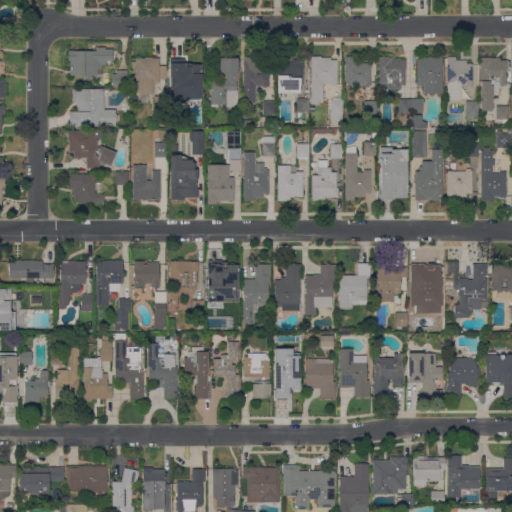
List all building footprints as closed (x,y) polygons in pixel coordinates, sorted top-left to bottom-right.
[(19,9),(15,9),(15,5),(25,5),(24,26),(12,26),(12,21),(16,19),(18,17),(19,9)] [(92,75),(92,80),(85,80),(85,76),(70,75),(70,61),(68,61),(68,50),(95,51),(96,47),(105,47),(105,49),(112,49),(112,60),(106,60),(106,65),(103,65),(102,69),(96,69),(96,76),(92,75)] [(190,74),(170,74),(170,57),(180,57),(180,55),(187,55),(187,57),(198,57),(198,66),(204,66),(204,72),(197,72),(197,86),(199,86),(195,99),(198,100),(198,101),(199,102),(196,113),(180,108),(185,92),(186,92),(188,85),(187,85),(189,78),(190,78),(190,74)] [(244,57),(254,56),(254,62),(269,62),(269,87),(266,87),(266,88),(263,88),(263,86),(255,86),(255,95),(256,95),(256,99),(255,99),(255,103),(253,103),(253,104),(247,104),(247,103),(244,103),(244,57)] [(311,56),(320,56),(320,58),(331,58),(331,60),(336,60),(337,85),(330,85),(330,84),(323,84),(323,101),(319,101),(319,105),(311,105),(311,56)] [(344,85),(345,56),(355,57),(355,63),(371,63),(370,87),(368,87),(368,88),(364,88),(364,85),(361,85),(361,84),(356,84),(356,86),(344,85)] [(389,56),(389,57),(393,57),(393,59),(406,59),(406,69),(405,69),(405,85),(401,85),(401,90),(379,89),(379,56),(389,56)] [(423,93),(423,86),(416,86),(416,60),(423,60),(423,58),(430,58),(430,57),(434,57),(434,56),(442,56),(442,93),(437,93),(423,93)] [(136,58),(145,58),(145,57),(152,57),(152,58),(159,58),(159,66),(167,66),(167,79),(159,79),(159,82),(153,82),(153,94),(149,94),(149,96),(146,96),(146,95),(139,95),(139,93),(137,93),(137,91),(136,91),(136,58)] [(304,59),(304,69),(302,69),(302,85),(299,85),(299,93),(277,93),(277,57),(287,57),(287,58),(290,58),(290,57),(293,57),(293,59),(304,59)] [(447,57),(456,57),(456,60),(466,60),(466,63),(472,63),(472,87),(470,87),(470,91),(460,91),(460,100),(447,100),(447,57)] [(226,107),(226,104),(211,105),(211,81),(226,80),(226,75),(220,75),(220,58),(237,58),(237,69),(239,69),(239,75),(237,75),(237,107),(226,107)] [(480,58),(500,58),(500,60),(508,60),(508,70),(506,70),(506,85),(504,85),(504,87),(501,87),(501,88),(499,88),(499,95),(493,96),(493,111),(481,111),(480,58)] [(126,70),(126,87),(111,87),(111,74),(115,74),(115,70),(126,70)] [(72,90),(103,89),(103,110),(114,110),(114,115),(116,115),(116,120),(115,120),(115,125),(100,126),(100,127),(68,127),(68,112),(76,112),(76,102),(72,102),(72,90)] [(166,96),(165,116),(154,116),(155,96),(166,96)] [(308,99),(308,113),(302,112),(302,115),(300,115),(300,118),(297,118),(297,113),(296,113),(296,98),(308,99)] [(398,112),(398,99),(410,99),(410,112),(398,112)] [(410,99),(423,99),(423,112),(410,112),(410,99)] [(342,122),(330,122),(330,113),(329,100),(341,100),(342,122)] [(263,101),(275,101),(274,115),(262,115),(263,101)] [(466,101),(478,101),(478,115),(474,115),(474,119),(466,119),(466,101)] [(508,105),(508,119),(496,119),(496,106),(508,105)] [(420,128),(420,115),(411,115),(410,127),(420,128)] [(204,117),(203,129),(193,128),(197,117),(204,117)] [(100,169),(86,169),(86,157),(74,158),(74,152),(69,152),(69,140),(68,140),(68,132),(95,131),(95,140),(98,140),(98,150),(100,145),(117,153),(111,166),(105,164),(104,165),(100,163),(100,169)] [(229,148),(227,148),(227,131),(239,131),(239,132),(241,132),(241,144),(238,144),(238,148),(240,148),(240,170),(229,170),(229,161),(229,148)] [(413,144),(413,131),(426,131),(426,145),(423,145),(423,158),(410,158),(410,144),(413,144)] [(204,155),(192,155),(192,142),(189,142),(189,132),(204,132),(204,155)] [(511,134),(511,148),(496,148),(496,134),(511,134)] [(275,157),(262,156),(262,143),(263,143),(263,137),(274,137),(274,143),(275,143),(275,157)] [(376,142),(378,142),(378,156),(376,156),(364,156),(364,142),(376,142)] [(154,143),(166,143),(167,157),(155,157),(154,143)] [(478,157),(466,156),(466,143),(478,143),(478,157)] [(308,144),(308,158),(296,158),(296,144),(308,144)] [(330,144),(342,144),(342,158),(330,158),(330,144)] [(410,158),(398,158),(398,144),(410,144),(410,158)] [(480,151),(483,151),(483,148),(489,148),(489,151),(492,151),(492,160),(494,160),(500,160),(500,172),(506,172),(506,198),(500,198),(500,196),(494,196),(494,200),(489,200),(489,201),(483,201),(481,201),(480,151)] [(441,201),(428,201),(428,198),(415,197),(415,172),(418,172),(418,166),(421,166),(421,162),(430,162),(431,149),(442,150),(442,159),(441,201)] [(243,152),(255,152),(255,163),(264,163),(264,168),(266,168),(266,170),(269,170),(269,194),(263,194),(263,197),(252,197),(252,201),(243,201),(243,152)] [(345,153),(357,153),(357,172),(363,172),(363,170),(371,170),(371,194),(365,194),(365,197),(354,197),(354,201),(345,201),(345,153)] [(184,198),(184,200),(170,200),(170,155),(178,155),(178,154),(181,154),(181,155),(181,156),(183,156),(191,160),(191,163),(195,163),(195,170),(198,170),(198,179),(196,179),(196,188),(198,188),(198,198),(184,198)] [(336,188),(338,188),(338,198),(325,197),(325,200),(311,200),(312,176),(317,176),(318,167),(319,160),(327,160),(327,168),(331,168),(331,172),(337,172),(336,188)] [(160,200),(146,200),(146,201),(142,201),(142,200),(133,200),(133,166),(138,166),(138,165),(141,165),(146,165),(146,181),(152,181),(152,171),(160,171),(160,200)] [(278,165),(291,165),(291,166),(296,166),(296,172),(303,172),(303,197),(296,197),(296,196),(290,196),(290,200),(287,200),(287,201),(277,201),(278,165)] [(405,198),(398,198),(398,199),(388,200),(388,201),(379,201),(378,174),(387,174),(387,168),(399,167),(399,171),(402,171),(402,172),(404,172),(405,198)] [(229,173),(229,177),(233,177),(234,201),(216,201),(217,204),(208,204),(208,200),(207,200),(207,173),(210,173),(210,169),(223,169),(223,173),(229,173)] [(472,194),(466,194),(466,197),(456,197),(456,201),(447,201),(447,173),(452,173),(452,171),(465,171),(472,171),(472,194)] [(128,185),(115,185),(116,172),(128,172),(128,185)] [(102,194),(104,194),(104,202),(87,202),(87,203),(69,203),(69,185),(68,185),(68,174),(95,175),(95,194),(102,194)] [(33,278),(33,285),(26,285),(26,278),(9,278),(9,262),(15,262),(15,260),(20,260),(20,261),(42,261),(42,264),(53,264),(53,278),(33,278)] [(87,265),(85,266),(85,267),(87,267),(87,270),(85,270),(85,284),(80,284),(81,289),(77,293),(69,293),(69,304),(68,304),(68,306),(66,306),(66,309),(59,310),(59,304),(57,304),(57,299),(59,299),(59,283),(60,283),(60,261),(77,260),(77,262),(87,262),(87,265)] [(123,261),(123,284),(120,284),(120,291),(109,291),(109,306),(96,306),(96,261),(123,261)] [(159,288),(157,288),(157,290),(154,290),(154,288),(151,288),(151,283),(144,283),(144,286),(142,287),(142,288),(138,288),(138,287),(134,287),(134,261),(144,261),(144,263),(159,262),(159,288)] [(178,306),(171,306),(170,262),(198,262),(198,271),(197,271),(197,284),(195,284),(195,291),(192,296),(189,293),(186,292),(183,292),(180,293),(178,297),(178,306)] [(454,318),(454,305),(459,305),(459,296),(458,296),(458,289),(453,289),(453,273),(446,273),(446,262),(458,262),(458,273),(457,273),(457,281),(458,281),(458,279),(468,278),(468,280),(473,280),(472,264),(487,264),(487,275),(483,275),(483,279),(486,279),(487,299),(488,299),(488,309),(481,309),(469,309),(469,318),(454,318)] [(274,280),(280,280),(280,277),(285,277),(286,264),(292,264),(292,263),(295,263),(295,265),(301,265),(301,277),(300,277),(300,311),(281,311),(281,308),(277,308),(277,307),(274,307),(274,280)] [(305,276),(313,276),(313,274),(320,275),(320,264),(326,265),(326,263),(329,263),(329,265),(335,265),(335,281),(332,281),(332,307),(315,307),(315,314),(305,314),(305,276)] [(339,276),(355,275),(355,264),(370,263),(370,278),(366,278),(367,300),(366,300),(366,304),(352,304),(352,308),(339,308),(339,276)] [(226,269),(226,273),(237,274),(238,300),(220,300),(220,305),(203,306),(204,280),(206,280),(206,264),(221,264),(221,269),(226,269)] [(254,324),(243,324),(243,280),(255,280),(255,264),(271,264),(271,277),(270,277),(270,283),(268,283),(268,305),(264,305),(264,303),(251,303),(251,311),(254,311),(254,313),(254,324)] [(501,264),(501,265),(511,265),(511,294),(511,293),(510,293),(510,298),(497,298),(497,291),(491,291),(491,284),(490,284),(490,281),(491,281),(491,264),(501,264)] [(425,265),(425,280),(437,279),(437,297),(440,297),(440,305),(434,306),(434,314),(415,315),(415,283),(414,283),(414,280),(411,280),(411,265),(425,265)] [(376,302),(376,291),(377,291),(377,272),(375,272),(375,267),(407,267),(407,278),(400,278),(400,293),(393,292),(393,302),(376,302)] [(2,302),(1,288),(11,288),(12,301),(2,302)] [(155,292),(166,292),(166,316),(165,316),(166,327),(163,327),(163,329),(153,329),(153,313),(155,313),(155,292)] [(81,312),(81,294),(93,294),(93,312),(81,312)] [(128,330),(115,330),(115,311),(118,311),(118,299),(130,299),(130,312),(128,312),(128,330)] [(203,300),(203,314),(191,314),(191,300),(203,300)] [(407,312),(407,326),(395,326),(395,313),(407,312)] [(144,399),(130,399),(130,383),(123,383),(123,379),(115,379),(114,340),(115,340),(115,334),(126,334),(126,347),(141,347),(141,360),(143,360),(143,364),(140,364),(141,370),(143,370),(144,399)] [(111,340),(112,340),(112,348),(113,348),(113,355),(112,355),(112,361),(111,361),(101,361),(101,370),(103,370),(103,373),(107,373),(107,381),(108,381),(108,386),(111,386),(111,399),(92,399),(92,402),(84,402),(84,372),(82,372),(81,359),(97,359),(97,357),(100,357),(100,348),(101,348),(101,340),(111,340)] [(284,342),(284,355),(272,355),(272,341),(284,342)] [(238,342),(238,362),(232,362),(232,365),(235,365),(235,375),(239,375),(239,398),(222,398),(223,372),(213,372),(213,359),(221,359),(221,356),(228,356),(228,342),(238,342)] [(158,355),(175,354),(175,367),(177,367),(178,399),(164,399),(163,378),(158,378),(158,380),(148,380),(148,369),(146,369),(145,344),(158,344),(158,355)] [(197,375),(189,375),(189,379),(183,378),(184,358),(187,358),(187,352),(192,352),(192,347),(203,347),(203,352),(207,352),(205,399),(196,399),(197,375)] [(55,379),(57,379),(57,370),(66,370),(66,348),(79,348),(79,380),(78,380),(78,399),(55,399),(55,379)] [(367,356),(367,380),(369,380),(369,397),(364,397),(364,399),(360,399),(360,397),(354,397),(354,387),(339,387),(339,349),(353,349),(353,356),(367,356)] [(511,399),(503,399),(503,383),(485,383),(485,355),(486,355),(486,353),(495,353),(495,349),(508,349),(508,355),(511,355),(511,399)] [(32,365),(19,365),(19,352),(32,351),(32,365)] [(51,365),(51,351),(63,351),(63,365),(51,365)] [(263,353),(263,361),(269,361),(269,381),(270,381),(270,399),(252,398),(252,384),(243,384),(244,357),(248,357),(248,353),(263,353)] [(403,387),(393,387),(393,380),(387,380),(387,399),(374,399),(374,383),(373,383),(373,381),(374,381),(374,358),(393,358),(393,354),(403,354),(403,387)] [(435,354),(435,367),(442,367),(442,379),(435,379),(435,390),(442,390),(442,396),(435,396),(435,397),(422,397),(421,395),(420,392),(420,390),(421,389),(421,383),(407,383),(407,354),(435,354)] [(14,368),(17,368),(17,399),(2,399),(2,384),(0,384),(0,358),(14,358),(14,368)] [(467,358),(467,359),(476,359),(476,366),(479,366),(480,385),(469,386),(469,383),(460,383),(460,397),(448,397),(447,373),(449,373),(449,358),(467,358)] [(332,382),(335,382),(335,399),(320,399),(320,389),(305,389),(305,359),(332,359),(332,382)] [(301,365),(301,400),(289,400),(289,395),(276,395),(276,365),(301,365)] [(24,381),(35,381),(35,380),(39,379),(39,378),(35,378),(35,371),(46,371),(46,379),(47,379),(47,402),(24,402),(24,381)] [(413,456),(427,456),(427,457),(444,458),(444,470),(439,470),(439,482),(425,482),(425,486),(413,486),(413,456)] [(447,456),(461,456),(461,465),(468,465),(468,467),(479,467),(479,489),(460,489),(460,497),(446,497),(447,456)] [(390,460),(390,457),(410,457),(410,479),(405,479),(406,489),(400,489),(401,494),(372,494),(372,460),(390,460)] [(485,468),(503,468),(503,458),(511,458),(511,491),(505,491),(505,498),(497,498),(485,498),(485,468)] [(339,511),(339,506),(339,476),(354,476),(354,464),(368,464),(368,478),(368,508),(366,508),(366,511),(339,511)] [(0,465),(16,465),(16,478),(9,478),(10,496),(5,498),(0,500),(0,465)] [(335,471),(335,486),(334,486),(334,508),(317,507),(318,499),(309,499),(309,509),(295,509),(295,494),(283,494),(283,473),(282,473),(282,465),(299,465),(299,471),(335,471)] [(106,466),(106,492),(103,492),(103,491),(98,491),(98,492),(66,492),(66,469),(65,469),(65,466),(106,466)] [(279,467),(279,502),(246,502),(246,478),(242,478),(242,466),(261,466),(261,467),(279,467)] [(38,493),(38,495),(31,495),(31,493),(19,493),(19,467),(31,467),(31,468),(34,468),(34,467),(39,467),(40,468),(47,468),(47,467),(63,467),(63,481),(49,481),(48,493),(38,493)] [(131,507),(133,507),(133,511),(112,511),(112,482),(121,482),(124,468),(138,471),(135,484),(131,483),(131,507)] [(142,509),(143,468),(152,468),(152,469),(164,469),(164,509),(152,509),(150,511),(147,511),(145,509),(142,509)] [(204,482),(203,482),(203,484),(202,484),(202,501),(203,501),(203,505),(195,505),(195,511),(181,511),(178,511),(176,511),(176,501),(176,482),(179,482),(188,482),(192,482),(192,477),(191,477),(191,474),(192,474),(192,469),(204,469),(204,482)] [(226,511),(226,505),(217,505),(217,497),(212,497),(212,469),(238,469),(238,485),(235,485),(235,497),(234,497),(234,506),(231,506),(231,509),(241,509),(241,510),(241,511),(226,511)] [(431,491),(444,491),(444,504),(431,504),(431,491)] [(413,494),(413,506),(401,506),(401,494),(413,494)]
